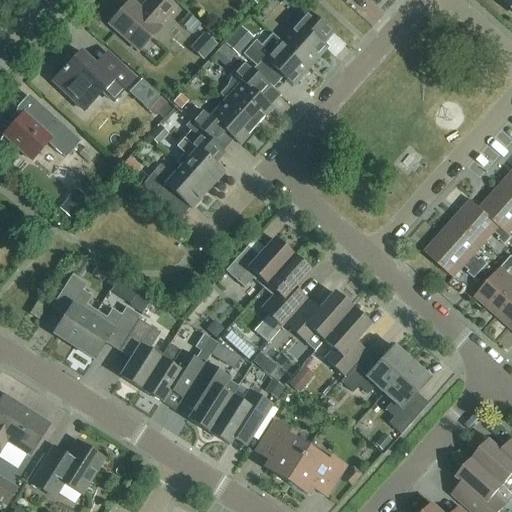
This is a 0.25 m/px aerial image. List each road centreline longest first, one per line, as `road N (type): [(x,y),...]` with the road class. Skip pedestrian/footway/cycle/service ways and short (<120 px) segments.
road 1 (residential): [(271,166),(422,0)]
road 2 (residential): [(0,349),(177,463)]
road 3 (residential): [(373,257),(511,101)]
road 4 (residential): [(381,511),(499,375)]
road 5 (residential): [(499,375),(373,257)]
road 6 (residential): [(373,257),(271,166)]
